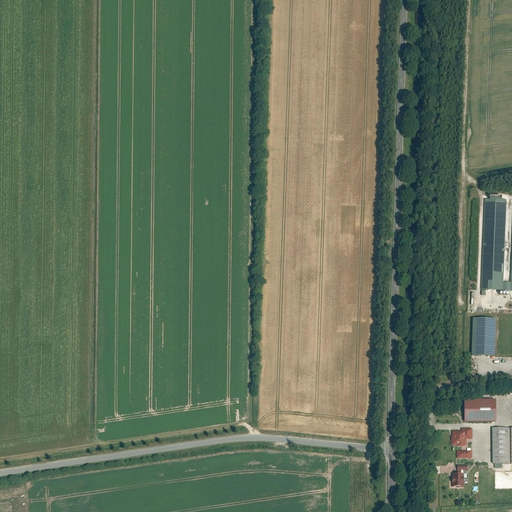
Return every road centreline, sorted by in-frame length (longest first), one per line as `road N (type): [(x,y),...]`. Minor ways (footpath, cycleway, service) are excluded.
road 1 (tertiary): [(391,451),(404,0)]
road 2 (unclassified): [(391,451),(236,439),(0,473)]
road 3 (track): [(463,176),(454,384),(433,390),(433,402),(511,395)]
road 4 (track): [(468,0),(463,176),(474,183)]
